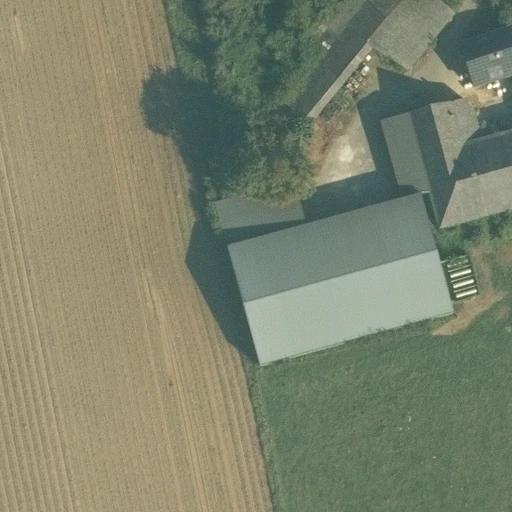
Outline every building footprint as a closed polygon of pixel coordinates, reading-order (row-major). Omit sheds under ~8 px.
[(435,0),(361,0),(321,57),(270,120),(291,122),(312,123),(353,71),(349,68),(367,45),(408,71),(454,15),(435,0)] [(337,0),(303,42),(321,57),(361,0),(337,0)] [(474,88),(492,82),(511,75),(511,37),(510,31),(461,47),(474,88)] [(511,92),(511,75),(492,82),(496,97),(511,92)] [(465,101),(409,116),(381,123),(402,202),(227,250),(260,368),(453,315),(433,243),(421,197),(431,194),(440,230),(511,210),(511,134),(482,143),(473,110),(466,105),(465,101)] [(287,173),(307,174),(312,123),(291,122),(287,173)] [(215,204),(226,247),(305,226),(293,183),(215,204)]
